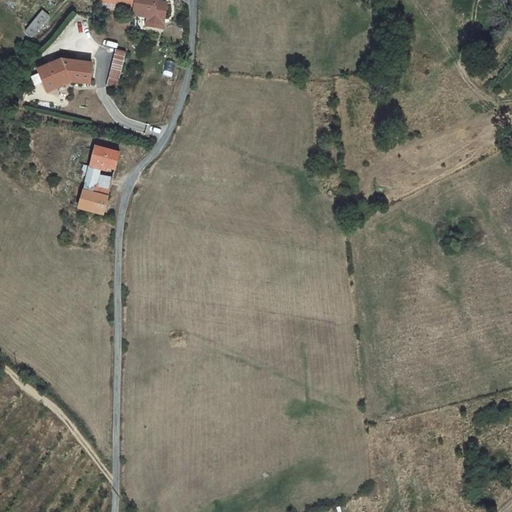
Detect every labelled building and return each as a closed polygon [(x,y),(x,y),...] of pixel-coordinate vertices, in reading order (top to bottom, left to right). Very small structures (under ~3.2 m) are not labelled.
[(114,1),(105,0),(101,0),(101,8),(125,12),(125,16),(136,18),(137,14),(139,5),(137,5),(114,1)] [(158,2),(158,0),(137,0),(137,5),(139,5),(137,14),(167,18),(169,3),(158,2)] [(49,16),(44,12),(28,31),(32,35),(49,16)] [(117,88),(127,52),(116,50),(108,86),(117,88)] [(39,67),(46,83),(49,90),(58,87),(57,83),(71,78),(72,81),(89,83),(93,63),(67,59),(66,57),(39,67)] [(57,83),(58,87),(72,81),(71,78),(57,83)] [(95,145),(90,166),(99,169),(101,165),(117,169),(122,152),(95,145)] [(99,169),(90,166),(83,189),(108,196),(113,180),(98,175),(99,169)] [(104,213),(108,196),(83,189),(77,205),(104,213)]
